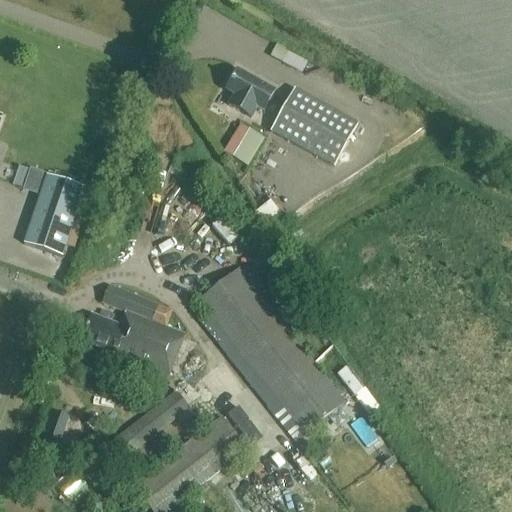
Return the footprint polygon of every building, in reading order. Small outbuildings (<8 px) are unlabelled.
[(287,63),(306,69),(309,61),(289,55),(287,63)] [(252,118),(257,108),(262,111),(272,92),(236,74),(226,92),(233,96),(228,106),(252,118)] [(357,123),(293,88),(270,131),(334,166),(357,123)] [(228,147),(223,155),(242,166),(247,169),(252,161),(264,140),(244,128),(240,126),(228,147)] [(23,246),(61,259),(85,190),(46,177),(23,246)] [(259,209),(272,231),(288,220),(275,199),(259,209)] [(238,270),(197,303),(303,437),(344,405),(238,270)] [(108,287),(101,305),(124,314),(118,328),(90,316),(80,341),(108,353),(106,357),(166,382),(185,337),(151,323),(157,308),(108,287)] [(353,397),(362,391),(345,368),(336,375),(353,397)] [(115,468),(187,410),(175,394),(102,452),(115,468)] [(150,511),(168,511),(245,451),(221,420),(133,489),(150,511)] [(44,430),(37,448),(55,454),(61,436),(44,430)]
